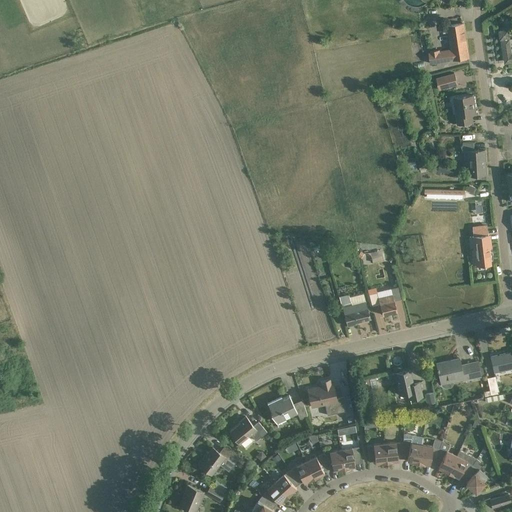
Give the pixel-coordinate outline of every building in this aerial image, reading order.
[(430,63),(453,60),(453,61),(459,59),(469,58),(464,23),(448,26),(452,49),(440,51),(440,49),(429,51),(430,52),(428,52),(430,63)] [(508,62),(511,61),(511,38),(509,39),(509,37),(508,30),(500,31),(501,39),(502,39),(505,60),(508,62)] [(439,90),(458,85),(455,73),(436,77),(439,90)] [(476,115),(473,95),(454,98),(458,125),(475,122),(472,122),(471,115),(476,115)] [(396,98),(390,101),(393,110),(400,108),(396,98)] [(468,150),(469,168),(470,176),(487,175),(485,149),(475,150),(474,141),(463,142),(464,151),(468,150)] [(427,161),(419,163),(420,170),(428,168),(427,161)] [(456,167),(441,162),(440,163),(436,161),(434,168),(437,169),(437,170),(453,175),(456,167)] [(471,212),(472,222),(484,222),(484,211),(471,212)] [(487,225),(472,227),(473,236),(474,249),(475,249),(480,248),(481,258),(475,259),(476,267),(492,265),(489,241),(489,235),(488,235),(487,225)] [(349,260),(358,259),(356,243),(348,243),(347,247),(349,260)] [(370,253),(372,263),(383,260),(381,251),(370,253)] [(377,293),(369,295),(371,304),(379,302),(382,315),(397,311),(394,300),(392,294),(378,298),(377,293)] [(349,297),(350,302),(342,304),(347,326),(356,324),(356,322),(370,318),(367,307),(363,294),(349,297)] [(511,368),(511,349),(509,350),(510,353),(491,357),(494,372),(511,368)] [(462,378),(463,380),(480,376),(479,372),(477,362),(461,366),(459,358),(436,363),(441,383),(441,386),(443,388),(445,388),(450,387),(452,386),(453,383),(453,380),(462,378)] [(390,375),(392,383),(396,382),(399,395),(408,393),(410,400),(416,399),(416,398),(422,397),(422,393),(419,383),(424,382),(424,381),(413,384),(410,371),(405,372),(404,370),(389,374),(390,375)] [(491,396),(499,394),(495,377),(487,378),(491,396)] [(371,388),(369,378),(359,380),(362,390),(371,388)] [(307,389),(310,399),(312,407),(325,404),(327,415),(347,411),(344,397),(336,398),(333,384),(331,384),(330,379),(321,381),(322,387),(319,388),(318,387),(307,389)] [(432,392),(424,394),(427,405),(435,403),(432,392)] [(504,394),(485,398),(486,402),(505,398),(504,394)] [(300,419),(308,416),(302,400),(301,400),(302,401),(294,405),(289,395),(282,398),(281,396),(267,403),(272,413),(271,414),(276,422),(297,412),(300,419)] [(230,432),(236,439),(239,443),(250,434),(256,441),(267,432),(258,422),(253,426),(245,416),(239,422),(240,423),(230,432)] [(384,426),(391,425),(390,418),(383,419),(384,426)] [(355,426),(337,429),(338,435),(356,432),(355,430),(355,426)] [(418,463),(421,444),(423,437),(412,435),(403,433),(403,438),(403,442),(403,455),(408,455),(407,461),(411,462),(418,463)] [(432,446),(421,444),(418,463),(425,465),(425,464),(430,465),(431,459),(436,460),(442,441),(435,438),(432,446)] [(449,445),(442,441),(436,460),(441,462),(438,468),(442,469),(442,470),(448,473),(457,456),(446,450),(449,445)] [(285,447),(288,453),(298,448),(295,442),(285,447)] [(396,442),(385,443),(387,462),(394,462),(394,461),(398,461),(397,455),(403,455),(403,442),(396,442)] [(380,463),(387,462),(385,443),(377,444),(367,445),(369,462),(369,458),(375,457),(375,463),(380,463)] [(198,464),(206,470),(212,474),(219,464),(229,471),(240,457),(228,445),(221,454),(213,447),(205,458),(204,457),(198,464)] [(341,450),(344,469),(351,467),(355,466),(354,460),(360,459),(361,463),(359,447),(349,448),(341,450)] [(329,452),(323,454),(327,466),(332,464),(333,470),(337,469),(337,470),(344,469),(341,450),(329,452)] [(459,450),(457,456),(448,473),(454,476),(455,476),(459,477),(461,472),(466,475),(473,464),(476,459),(459,450)] [(278,454),(272,458),(275,463),(281,459),(278,454)] [(316,456),(306,461),(314,478),(321,475),(320,475),(324,473),(322,467),(327,466),(323,454),(316,456)] [(483,481),(487,476),(479,469),(483,464),(476,459),(473,464),(466,475),(470,478),(466,482),(476,491),(484,481),(483,481)] [(314,478),(306,461),(295,466),(290,470),(297,481),(301,478),(304,483),(308,481),(308,482),(314,478)] [(297,481),(290,470),(284,474),(275,482),(288,496),(293,491),(296,488),(292,484),(297,481)] [(503,471),(498,478),(504,481),(508,475),(503,471)] [(288,496),(275,482),(267,489),(262,495),(272,503),(275,499),(279,503),(283,501),(288,496)] [(179,506),(189,510),(192,511),(195,511),(204,491),(188,485),(185,492),(186,493),(185,495),(183,496),(179,506)] [(220,501),(222,497),(227,500),(229,497),(224,494),(210,486),(206,493),(220,501)] [(492,507),(510,502),(508,494),(490,499),(492,507)] [(269,507),(272,503),(262,495),(258,500),(252,510),(254,511),(272,511),(274,510),(269,507)]
